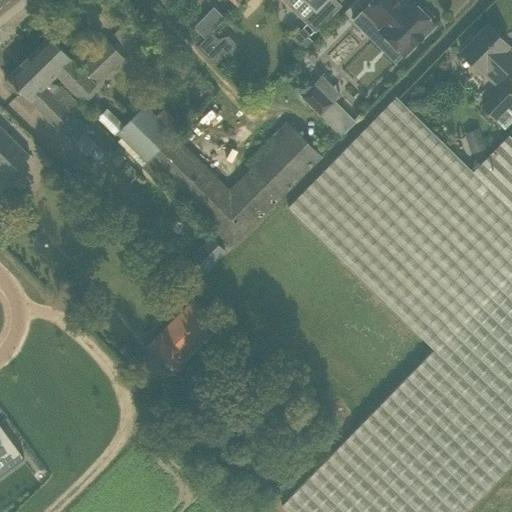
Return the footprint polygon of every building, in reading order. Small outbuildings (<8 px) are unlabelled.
[(286,0),(285,1),(315,31),(341,5),(335,0),(286,0)] [(401,0),(372,0),(364,9),(377,22),(374,25),(404,55),(435,24),(431,19),(435,16),(425,6),(421,10),(411,0),(409,0),(405,4),(401,0)] [(497,81),(511,65),(511,53),(506,48),(509,45),(488,24),(475,38),(472,35),(461,46),(464,49),(461,52),(482,73),(484,71),(496,82),(497,83),(498,82),(497,81)] [(299,46),(308,37),(310,35),(303,27),(292,38),(299,46)] [(197,46),(215,65),(222,58),(233,54),(236,44),(228,36),(218,39),(211,32),(197,46)] [(18,35),(2,51),(14,64),(30,48),(18,35)] [(60,84),(52,92),(44,85),(56,73),(82,101),(84,99),(86,102),(97,92),(94,88),(97,86),(96,85),(123,58),(106,41),(79,68),(71,59),(50,36),(7,77),(8,78),(5,81),(15,92),(18,89),(62,134),(86,111),(60,84)] [(314,85),(303,96),(320,114),(331,102),(314,85)] [(495,118),(511,99),(511,95),(503,86),(483,106),(495,118)] [(434,349),(283,505),(290,511),(465,511),(511,464),(511,137),(509,134),(473,171),(396,96),(288,206),(434,349)] [(252,169),(230,191),(142,104),(114,133),(230,247),(319,157),(285,123),(245,163),(252,169)] [(0,173),(6,180),(30,156),(0,126),(0,173)] [(211,237),(193,256),(208,271),(226,251),(211,237)] [(217,324),(194,301),(149,347),(172,369),(217,324)] [(0,459),(3,457),(11,468),(24,458),(0,424),(0,459)]
